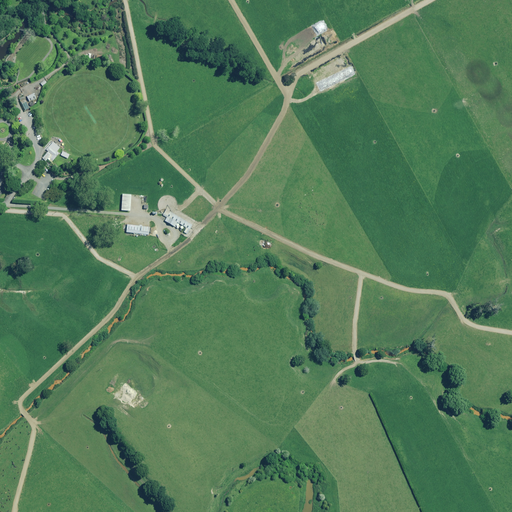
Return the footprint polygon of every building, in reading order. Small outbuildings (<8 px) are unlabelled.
[(27,96),(30,101),(36,98),(33,93),(27,96)] [(29,108),(24,99),(21,101),(25,110),(29,108)] [(48,151),(42,158),(46,160),(49,157),(53,160),(59,153),(56,151),(60,147),(52,141),(45,149),(48,151)] [(122,194),(121,210),(130,211),(132,195),(122,194)] [(171,213),(166,221),(175,227),(177,222),(186,227),(183,233),(186,235),(192,225),(171,213)] [(127,225),(127,233),(149,235),(150,227),(127,225)]
